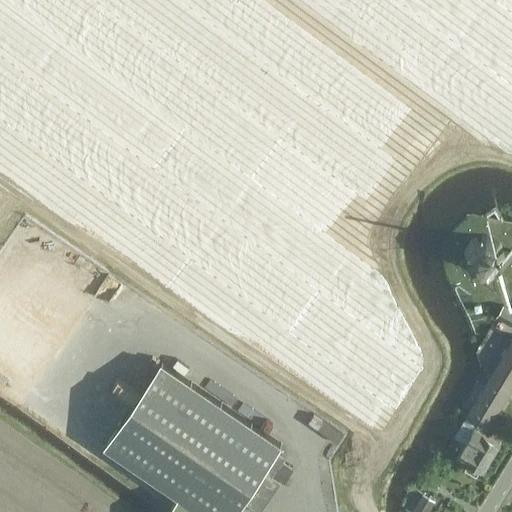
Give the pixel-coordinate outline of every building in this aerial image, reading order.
[(481,275),(499,272),(505,256),(500,242),(487,235),(472,238),(464,251),(467,268),(481,275)] [(91,340),(74,374),(119,396),(125,384),(137,389),(153,357),(103,332),(97,343),(91,340)] [(511,338),(466,415),(467,416),(477,422),(488,428),(511,388),(511,338)] [(161,360),(104,444),(179,495),(167,511),(235,511),(282,443),(161,360)] [(454,436),(465,442),(457,454),(484,470),(501,444),(474,427),(477,422),(467,416),(454,436)] [(405,509),(410,511),(432,511),(434,511),(430,508),(436,500),(418,489),(405,509)]
